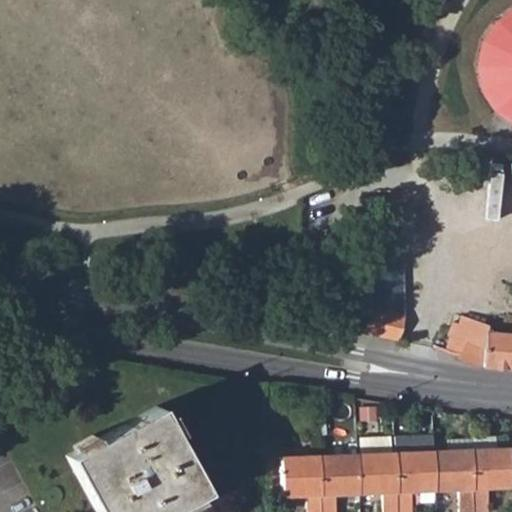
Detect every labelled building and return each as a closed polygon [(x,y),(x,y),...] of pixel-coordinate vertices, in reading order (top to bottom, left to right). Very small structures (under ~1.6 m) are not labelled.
[(511,8),(495,19),(481,40),(476,64),(480,90),(494,111),(511,124),(511,8)] [(363,257),(364,306),(375,308),(400,312),(398,255),(363,257)] [(400,312),(375,308),(364,306),(359,305),(359,308),(356,307),(353,331),(399,342),(405,313),(400,312)] [(445,343),(446,354),(457,353),(458,360),(478,367),(490,368),(511,367),(511,330),(487,332),(488,325),(460,317),(455,333),(445,343)] [(64,457),(94,511),(163,511),(202,491),(154,408),(64,457)] [(372,409),(356,409),(356,421),(373,420),(372,409)] [(357,439),(357,454),(385,453),(385,438),(357,439)] [(467,439),(468,450),(493,449),(492,438),(467,439)] [(442,440),(442,451),(468,450),(467,439),(442,440)] [(506,489),(504,449),(493,449),(468,450),(469,511),(485,511),(485,489),(506,489)] [(469,511),(468,450),(442,451),(429,451),(430,492),(454,491),(454,511),(469,511)] [(408,511),(408,492),(430,492),(429,451),(391,453),(393,511),(408,511)] [(379,511),(393,511),(391,453),(385,453),(357,454),(352,455),(354,495),(378,494),(379,511)] [(332,511),(332,496),(354,495),(352,455),(316,456),(318,511),(332,511)] [(303,511),(318,511),(316,456),(277,458),(280,498),(303,497),(303,511)]
